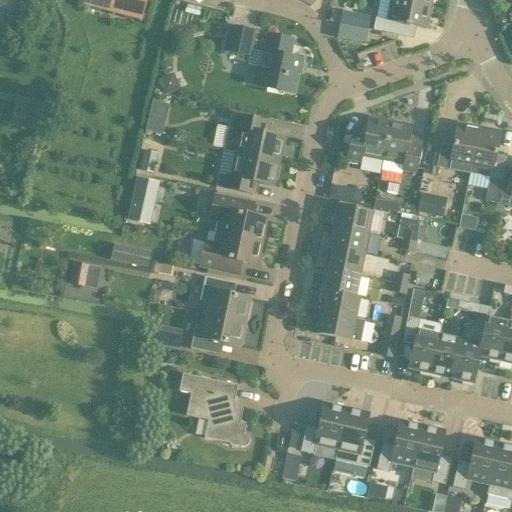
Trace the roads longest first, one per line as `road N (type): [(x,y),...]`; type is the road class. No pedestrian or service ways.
road 1 (residential): [(287,374),(276,335),(317,120),(326,101),(346,89)]
road 2 (residential): [(287,374),(314,371),(511,412)]
road 3 (residential): [(346,89),(476,41)]
road 4 (residential): [(346,89),(320,29),(260,0)]
